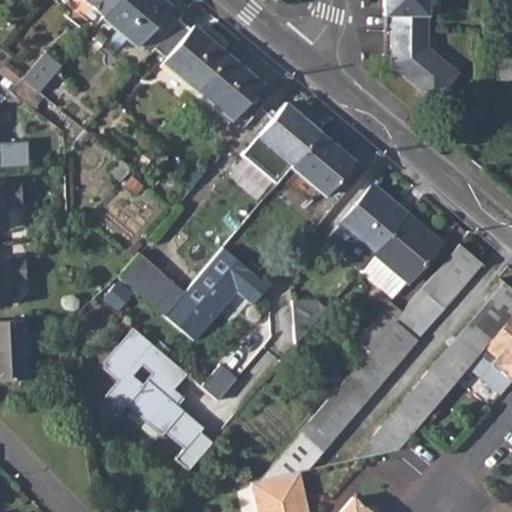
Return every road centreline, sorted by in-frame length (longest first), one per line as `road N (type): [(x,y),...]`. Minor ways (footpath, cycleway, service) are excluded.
road 1 (residential): [(310,59),(511,231)]
road 2 (residential): [(511,411),(468,463),(452,511)]
